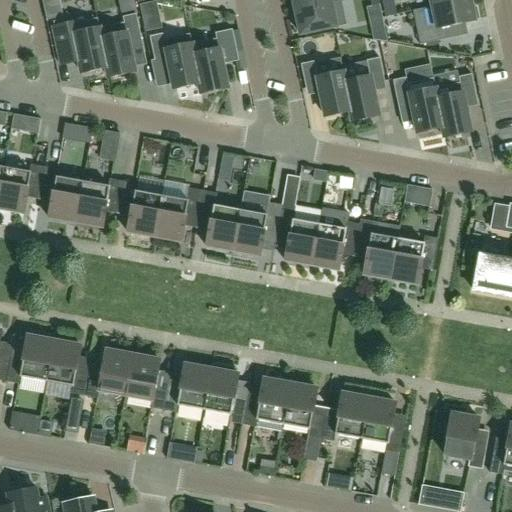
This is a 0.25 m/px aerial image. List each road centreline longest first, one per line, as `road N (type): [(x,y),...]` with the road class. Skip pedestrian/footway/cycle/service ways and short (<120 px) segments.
road 1 (residential): [(52,100),(269,141)]
road 2 (residential): [(304,149),(511,187)]
road 3 (residential): [(339,511),(147,477)]
road 4 (residential): [(304,149),(273,0)]
road 5 (residential): [(147,477),(0,449)]
road 6 (residential): [(240,0),(269,141)]
